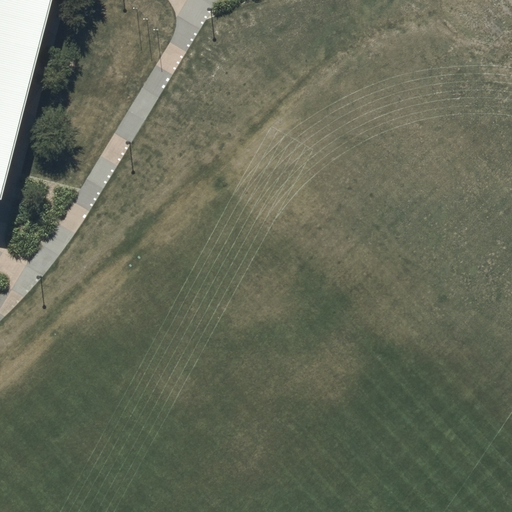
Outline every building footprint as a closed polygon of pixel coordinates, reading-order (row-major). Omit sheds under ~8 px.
[(0,0),(0,183),(48,0),(0,0)] [(81,0),(59,88),(197,123),(193,138),(222,145),(226,127),(289,143),(325,0),(81,0)] [(458,51),(445,100),(511,118),(511,46),(507,45),(503,63),(458,51)] [(511,241),(362,157),(336,204),(488,289),(511,246),(511,241)] [(64,165),(28,306),(204,351),(240,210),(64,165)] [(0,489),(27,497),(65,344),(12,331),(0,378),(0,489)] [(82,394),(68,452),(147,471),(145,481),(156,484),(159,473),(171,476),(183,425),(161,420),(163,414),(82,394)] [(511,511),(511,413),(498,410),(477,495),(469,493),(464,511),(511,511)]
